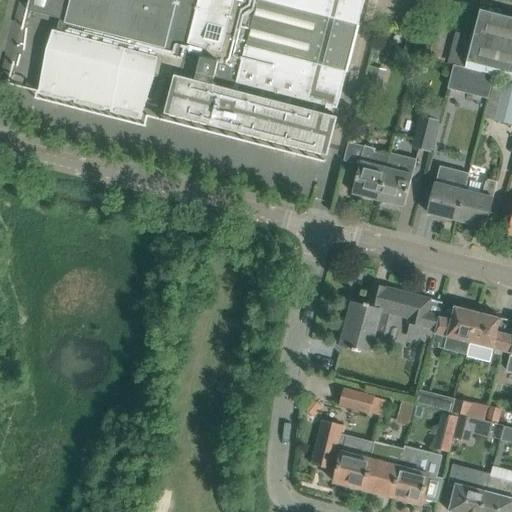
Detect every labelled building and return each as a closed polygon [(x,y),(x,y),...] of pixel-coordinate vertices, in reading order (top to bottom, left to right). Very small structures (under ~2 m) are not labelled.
[(69,0),(65,20),(60,19),(57,31),(53,30),(47,49),(39,94),(140,120),(155,76),(174,81),(165,114),(327,156),(337,117),(335,117),(347,71),(348,71),(359,25),(358,25),(364,0),(69,0)] [(464,69),(487,75),(494,77),(511,81),(511,17),(479,9),(472,37),(458,34),(457,39),(471,43),(464,69)] [(454,67),(448,91),(488,101),(494,77),(487,75),(464,69),(454,67)] [(378,89),(383,71),(372,68),(367,87),(378,89)] [(511,85),(504,84),(494,122),(511,126),(511,85)] [(420,118),(412,150),(431,154),(439,123),(420,118)] [(378,200),(389,156),(374,152),(375,149),(364,146),(352,193),(378,200)] [(405,207),(409,187),(417,160),(390,153),(389,156),(378,200),(405,207)] [(469,173),(450,168),(440,166),(428,213),(457,220),(464,189),(469,173)] [(486,228),(491,208),(498,181),(486,178),(482,194),(464,189),(457,220),(486,228)] [(432,344),(433,341),(443,303),(374,285),(369,304),(362,302),(362,304),(353,302),(341,346),(353,349),(353,351),(357,352),(358,350),(370,353),(380,312),(410,319),(409,323),(410,324),(407,337),(432,344)] [(467,353),(478,312),(455,306),(451,320),(441,317),(444,303),(443,303),(433,341),(447,345),(446,348),(467,353)] [(502,352),(507,334),(497,332),(501,318),(478,312),(467,353),(466,357),(491,363),(495,350),(502,352)] [(507,371),(511,371),(511,335),(507,334),(502,352),(511,354),(507,371)] [(375,397),(344,389),(339,405),(370,413),(375,397)] [(416,402),(452,411),(455,399),(419,390),(416,402)] [(455,399),(452,411),(470,416),(473,403),(455,399)] [(448,452),(458,417),(443,413),(433,448),(448,452)] [(319,434),(312,464),(337,471),(334,482),(363,490),(375,443),(341,434),(343,425),(323,420),(319,434)] [(511,442),(511,426),(505,424),(501,440),(511,442)] [(463,456),(471,428),(459,425),(451,453),(463,456)] [(375,443),(363,490),(364,490),(392,497),(404,450),(375,443)] [(404,450),(392,497),(422,505),(430,476),(436,477),(442,456),(430,453),(430,454),(430,457),(404,450)] [(452,463),(447,483),(456,485),(454,492),(449,511),(450,511),(481,511),(491,476),(491,473),(452,463)] [(491,476),(481,511),(511,511),(511,481),(491,476)]
